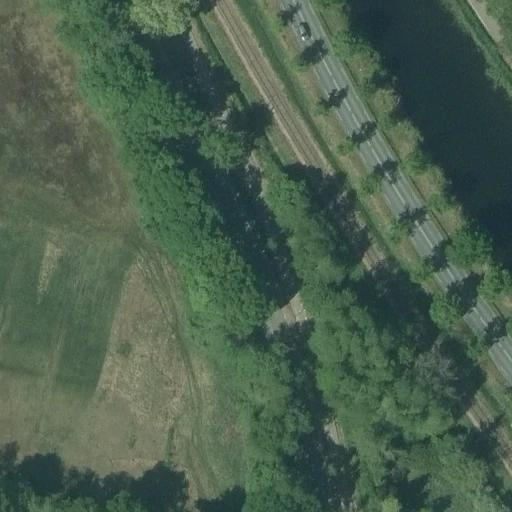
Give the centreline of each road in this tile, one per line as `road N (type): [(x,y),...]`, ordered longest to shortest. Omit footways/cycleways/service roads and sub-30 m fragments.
road 1 (secondary): [(319,511),(266,301),(118,0)]
road 2 (primary): [(511,367),(393,205),(287,0)]
